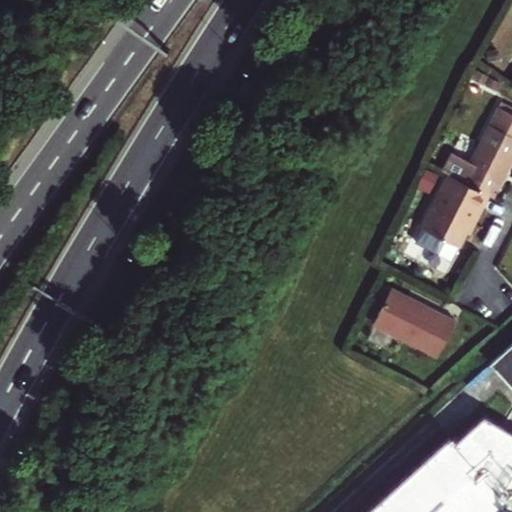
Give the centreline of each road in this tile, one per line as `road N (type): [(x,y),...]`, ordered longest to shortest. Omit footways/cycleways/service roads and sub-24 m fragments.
road 1 (trunk): [(0,404),(243,0)]
road 2 (trunk): [(170,0),(0,236)]
